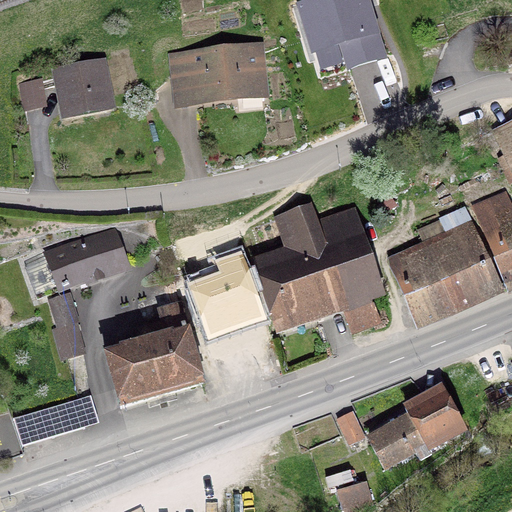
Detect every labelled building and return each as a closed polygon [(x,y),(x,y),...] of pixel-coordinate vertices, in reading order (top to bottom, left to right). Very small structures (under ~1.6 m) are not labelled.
[(383,58),(366,0),(324,0),(299,7),(312,55),(339,47),(346,69),(368,62),(383,58)] [(262,88),(257,47),(175,56),(179,97),(262,88)] [(108,104),(100,67),(59,76),(67,113),(108,104)] [(43,78),(18,83),(24,113),(48,108),(43,78)] [(511,124),(497,131),(511,165),(511,124)] [(381,203),(388,213),(398,206),(391,196),(381,203)] [(384,296),(354,212),(318,225),(311,207),(278,219),(290,253),(257,264),(281,332),(343,310),(352,335),(379,325),(371,301),(384,296)] [(511,288),(511,224),(485,236),(508,290),(511,288)] [(502,292),(473,226),(390,263),(419,329),(502,292)] [(43,253),(58,295),(85,285),(87,288),(132,272),(116,227),(43,253)] [(185,277),(209,341),(265,321),(241,257),(185,277)] [(48,300),(56,328),(56,331),(78,325),(79,324),(70,293),(48,300)] [(121,408),(203,384),(181,309),(159,315),(166,337),(105,354),(121,408)] [(86,355),(78,325),(56,331),(56,328),(51,329),(60,362),(86,355)] [(402,405),(407,414),(428,454),(431,452),(467,432),(441,384),(402,405)] [(91,396),(13,418),(21,447),(100,424),(91,396)] [(353,411),(335,420),(349,448),(361,442),(357,434),(363,432),(353,411)] [(433,456),(431,452),(428,454),(407,414),(365,437),(384,472),(417,455),(421,462),(433,456)] [(336,491),(341,511),(358,511),(373,508),(366,482),(336,491)]
